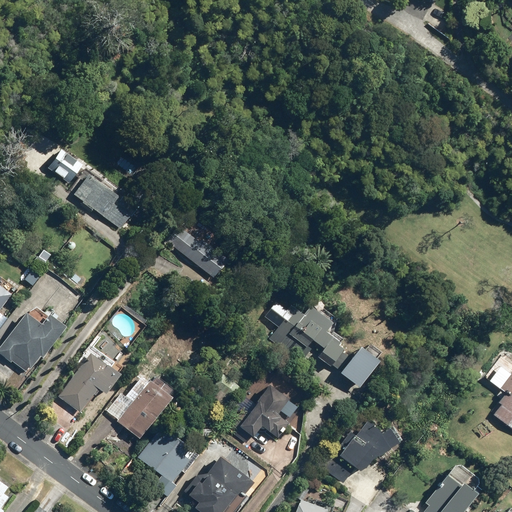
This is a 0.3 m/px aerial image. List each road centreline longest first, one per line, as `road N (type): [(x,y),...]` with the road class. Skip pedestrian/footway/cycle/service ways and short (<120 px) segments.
road 1 (unknown): [(9,414),(127,245),(121,226),(46,168)]
road 2 (residential): [(0,422),(118,511)]
